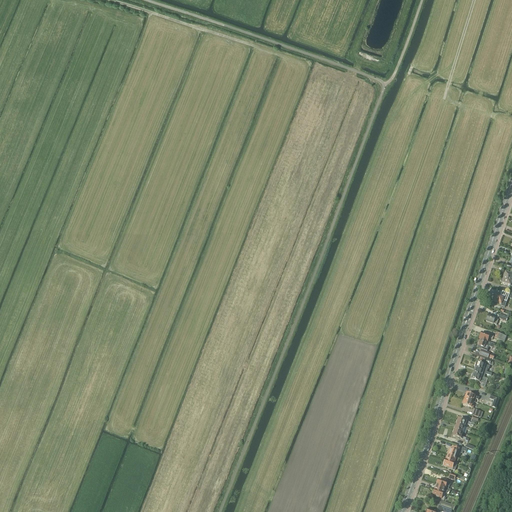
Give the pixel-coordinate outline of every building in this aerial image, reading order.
[(511,281),(503,279),(501,284),(511,287),(511,281)] [(506,300),(495,296),(493,302),(501,305),(503,301),(505,302),(508,303),(509,301),(506,300)] [(495,319),(488,316),(486,322),(496,326),(498,320),(495,319)] [(481,333),(479,340),(480,340),(487,343),(487,342),(488,342),(489,339),(492,340),(493,338),(490,336),(481,333)] [(495,336),(494,339),(504,343),(506,337),(496,333),(495,336)] [(487,343),(480,340),(478,346),(485,349),(487,344),(488,345),(489,345),(489,346),(493,348),(496,349),(497,347),(495,347),(493,346),(494,344),(491,343),(491,344),(487,342),(488,342),(487,342),(487,343)] [(476,363),(475,369),(487,373),(488,370),(489,369),(492,371),(493,368),(489,367),(483,365),(476,363)] [(487,373),(475,369),(473,374),(484,378),(485,378),(484,378),(485,375),(491,377),(492,374),(487,373)] [(479,390),(479,391),(485,393),(485,392),(486,389),(485,388),(486,385),(484,384),(485,382),(483,381),(484,378),(473,374),(471,380),(481,384),(480,387),(479,390)] [(464,400),(473,403),(475,403),(476,400),(478,400),(479,398),(466,394),(464,400)] [(489,400),(494,401),(491,408),(495,409),(499,398),(491,395),(489,400)] [(473,403),(464,400),(462,406),(473,409),(474,406),(472,406),(473,403)] [(471,423),(458,419),(456,425),(465,428),(466,425),(467,425),(470,426),(470,425),(473,426),(474,424),(475,425),(476,425),(477,422),(478,422),(479,419),(473,417),(471,423)] [(470,429),(467,428),(465,428),(456,425),(454,431),(463,433),(464,430),(469,432),(470,429)] [(454,431),(452,436),(463,440),(468,442),(469,440),(463,438),(463,437),(462,437),(463,433),(454,431)] [(447,456),(456,459),(457,456),(458,457),(460,451),(460,450),(461,448),(458,447),(457,449),(453,448),(453,449),(451,449),(451,451),(449,450),(447,456)] [(445,461),(457,465),(459,460),(456,459),(447,456),(446,459),(445,459),(445,461)] [(443,466),(450,469),(449,470),(454,472),(457,465),(445,461),(443,466)] [(450,474),(449,476),(455,479),(464,482),(465,479),(461,477),(461,476),(454,473),(454,475),(450,474)] [(436,484),(437,484),(436,486),(448,490),(450,485),(447,484),(448,483),(448,482),(445,481),(444,482),(438,480),(438,481),(437,482),(436,484)] [(435,491),(445,495),(446,491),(450,493),(450,490),(448,490),(436,486),(435,491)] [(445,495),(435,491),(434,492),(433,492),(432,494),(433,495),(433,496),(439,499),(438,500),(443,501),(446,495),(445,495)] [(453,507),(440,503),(439,506),(452,511),(453,507)]
